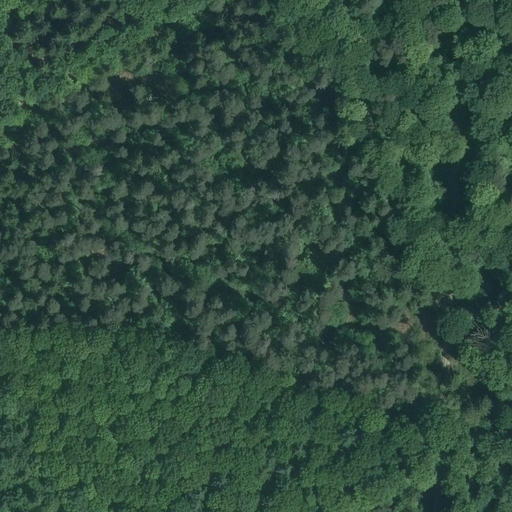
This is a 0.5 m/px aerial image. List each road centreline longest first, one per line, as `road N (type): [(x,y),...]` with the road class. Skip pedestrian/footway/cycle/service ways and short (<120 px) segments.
road 1 (track): [(467,0),(442,438)]
road 2 (track): [(318,511),(442,438)]
